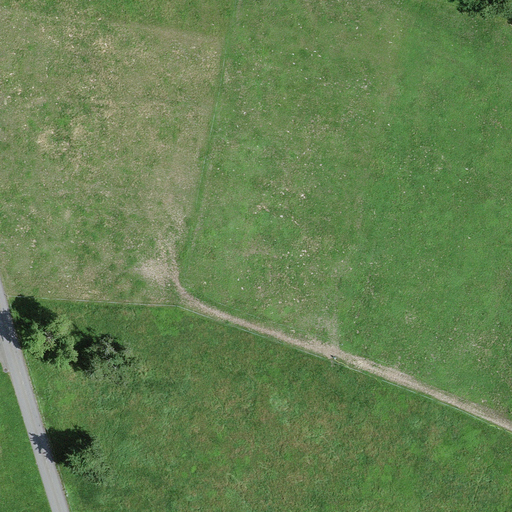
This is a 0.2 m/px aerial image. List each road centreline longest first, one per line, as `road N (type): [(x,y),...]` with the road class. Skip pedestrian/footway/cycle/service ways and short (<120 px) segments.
road 1 (track): [(218,309),(511,427)]
road 2 (unclassified): [(0,327),(55,511)]
